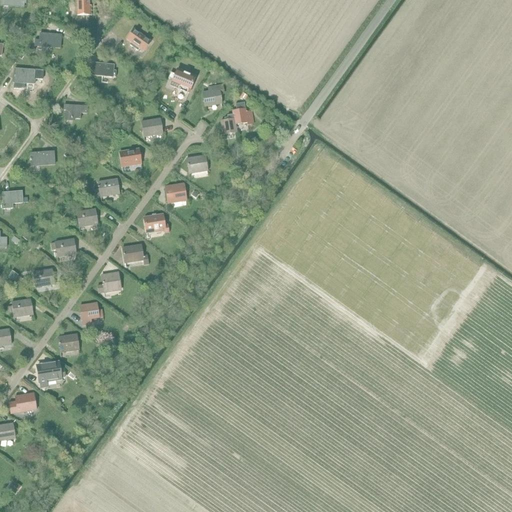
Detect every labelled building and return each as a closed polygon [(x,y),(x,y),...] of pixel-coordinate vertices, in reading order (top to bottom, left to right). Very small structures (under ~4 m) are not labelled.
[(1,0),(0,8),(24,9),(24,6),(26,6),(26,0),(22,0),(1,0)] [(88,0),(76,0),(77,17),(91,16),(91,7),(89,7),(88,0)] [(144,53),(151,43),(133,31),(126,41),(131,44),(130,46),(137,51),(139,49),(144,53)] [(35,41),(34,49),(60,51),(61,38),(40,36),(39,42),(35,41)] [(113,79),(116,79),(117,73),(113,72),(114,68),(93,66),(92,77),(112,79),(113,79)] [(14,70),(13,85),(35,87),(36,72),(14,70)] [(189,95),(195,78),(177,70),(175,76),(170,74),(168,79),(172,81),(170,87),(177,90),(177,91),(186,95),(187,94),(189,95)] [(208,93),(202,94),(204,109),(221,106),(219,95),(223,94),(222,86),(207,89),(208,93)] [(236,112),(232,112),(233,116),(235,127),(235,126),(247,124),(247,127),(254,126),(252,112),(245,113),(244,104),(235,105),(236,112)] [(64,107),(64,112),(66,112),(65,120),(80,120),(81,115),(87,115),(87,108),(64,107)] [(236,134),(235,126),(235,127),(233,116),(226,117),(227,119),(224,120),(224,121),(221,122),(223,136),(236,134)] [(160,121),(141,123),(143,140),(162,137),(160,121)] [(118,137),(123,141),(127,136),(122,132),(118,137)] [(119,154),(121,170),(122,170),(122,168),(139,165),(140,167),(137,151),(119,155),(119,154)] [(29,155),(30,166),(30,168),(55,167),(54,153),(29,155)] [(205,157),(186,160),(188,177),(208,173),(205,157)] [(94,199),(100,198),(100,199),(119,197),(116,181),(97,184),(98,190),(93,191),(94,199)] [(184,187),(165,190),(167,206),(187,203),(184,187)] [(12,210),(12,206),(22,205),(22,194),(2,195),(3,206),(2,206),(2,211),(12,210)] [(95,210),(75,214),(78,229),(97,226),(95,210)] [(163,216),(143,220),(145,236),(164,233),(165,236),(169,235),(167,226),(165,226),(163,216)] [(54,245),(50,246),(52,254),(56,253),(57,259),(75,256),(73,240),(54,243),(54,245)] [(141,247),(121,250),(124,266),(143,263),(144,268),(149,266),(147,256),(143,257),(141,247)] [(51,270),(32,273),(35,290),(54,287),(51,270)] [(12,273),(8,278),(14,282),(14,281),(18,284),(21,280),(17,277),(18,276),(12,273)] [(102,287),(97,287),(98,296),(103,295),(103,294),(120,292),(118,276),(101,279),(102,287)] [(181,292),(178,296),(183,301),(186,297),(181,292)] [(11,308),(8,309),(9,316),(12,316),(13,321),(31,317),(29,302),(11,305),(11,308)] [(97,305),(80,308),(82,327),(91,326),(90,319),(98,318),(98,320),(102,319),(101,311),(98,312),(97,305)] [(7,331),(0,332),(0,348),(9,347),(7,331)] [(77,336),(57,339),(59,355),(79,352),(77,336)] [(59,364),(36,368),(39,384),(40,390),(47,389),(46,383),(61,380),(61,379),(65,379),(63,371),(60,371),(59,364)] [(17,412),(17,414),(36,411),(33,395),(14,398),(15,404),(8,405),(10,414),(17,412)] [(0,443),(16,441),(13,425),(0,426),(0,443)] [(37,474),(45,478),(50,470),(42,466),(37,474)] [(15,495),(20,489),(14,484),(9,490),(15,495)]
